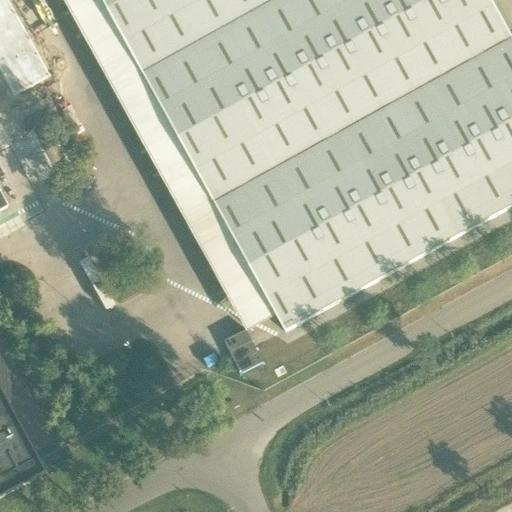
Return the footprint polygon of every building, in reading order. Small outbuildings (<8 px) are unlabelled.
[(197,173),(285,331),(286,333),(309,320),(511,207),(511,39),(490,0),(63,0),(167,190),(197,173)] [(14,39),(0,35),(0,73),(4,74),(17,67),(22,53),(14,39)] [(2,85),(13,106),(36,94),(24,72),(2,85)] [(0,238),(16,230),(10,219),(0,224),(0,238)] [(0,481),(38,461),(0,387),(0,481)]
